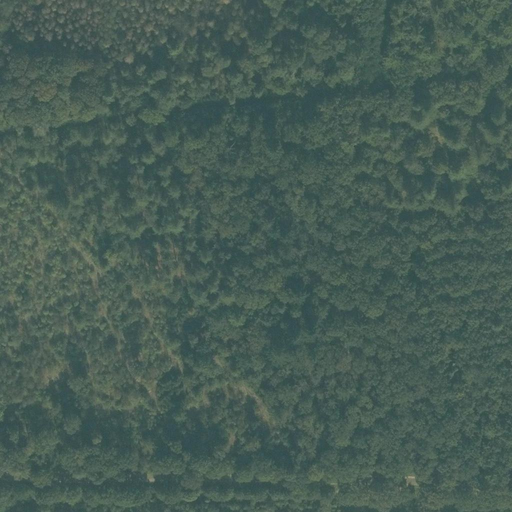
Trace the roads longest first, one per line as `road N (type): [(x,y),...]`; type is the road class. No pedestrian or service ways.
road 1 (unclassified): [(0,475),(511,482)]
road 2 (track): [(375,84),(353,168),(486,482)]
road 3 (track): [(0,132),(375,84)]
road 4 (track): [(375,84),(511,66)]
